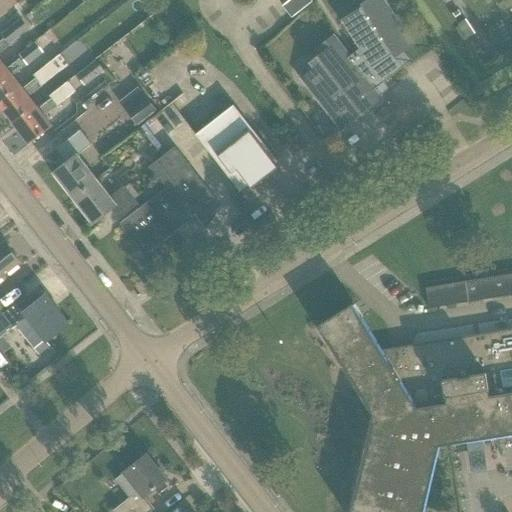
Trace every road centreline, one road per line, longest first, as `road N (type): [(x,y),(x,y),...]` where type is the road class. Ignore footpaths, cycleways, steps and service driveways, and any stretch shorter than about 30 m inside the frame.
road 1 (unclassified): [(147,364),(0,172)]
road 2 (unclassified): [(324,253),(511,121)]
road 3 (residential): [(324,253),(401,328),(511,311)]
road 4 (unclassified): [(147,364),(324,253)]
road 5 (unclassified): [(0,480),(147,364)]
road 6 (unclassified): [(261,511),(147,364)]
